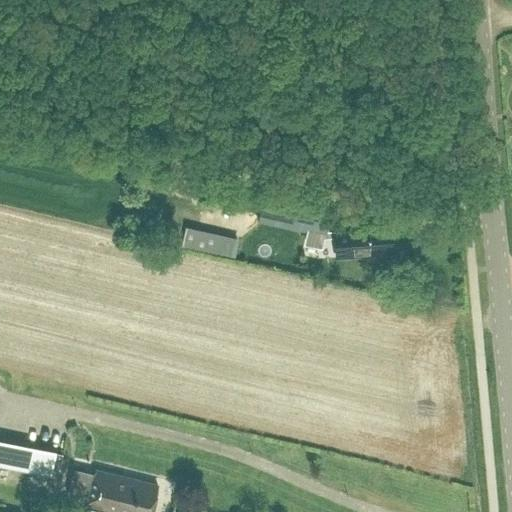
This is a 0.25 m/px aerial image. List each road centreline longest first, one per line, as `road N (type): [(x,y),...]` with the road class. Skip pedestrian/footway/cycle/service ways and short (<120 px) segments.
road 1 (tertiary): [(511,449),(475,0)]
road 2 (unknown): [(350,511),(118,424),(0,400)]
